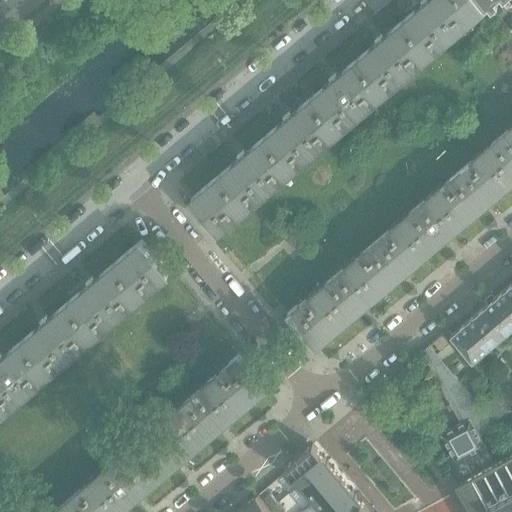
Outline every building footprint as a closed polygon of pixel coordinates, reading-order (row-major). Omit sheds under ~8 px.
[(478,15),(475,12),(483,5),(478,0),(421,0),(420,1),(421,3),(420,4),(421,5),(402,21),(428,51),(473,14),(475,17),(478,15)] [(500,6),(493,12),(498,19),(506,13),(500,6)] [(382,90),(428,51),(402,21),(384,36),(383,35),(382,35),(381,34),(374,40),(375,42),(374,42),(375,43),(357,58),(375,80),(382,90)] [(337,128),(382,90),(375,80),(357,58),(338,74),(337,73),(337,74),(335,73),(328,79),(329,80),(328,81),(329,82),(311,97),(337,128)] [(291,166),(327,136),(337,128),(311,97),(292,113),(291,112),(291,113),(289,111),(289,112),(282,117),(283,119),(282,119),(283,120),(265,135),(291,166)] [(511,125),(482,151),(508,182),(511,178),(511,177),(511,176),(511,125)] [(291,166),(265,135),(246,151),(246,150),(245,151),(243,150),(237,155),(236,156),(237,157),(237,158),(237,159),(219,174),(245,205),(291,166)] [(508,182),(482,151),(435,190),(461,221),(480,205),(481,206),(482,205),(483,207),(490,201),(489,199),(490,199),(489,198),(508,182)] [(245,205),(219,174),(191,198),(217,229),(218,230),(227,222),(226,221),(245,205)] [(461,221),(435,190),(399,221),(425,252),(430,248),(429,246),(438,239),(439,238),(440,240),(447,234),(446,232),(447,232),(447,231),(456,224),(457,225),(461,221)] [(425,252),(399,221),(353,259),(375,286),(379,290),(397,275),(398,276),(399,275),(400,276),(407,270),(406,269),(407,268),(406,267),(425,252)] [(169,271),(159,260),(142,239),(114,262),(140,293),(158,278),(159,279),(169,271)] [(364,301),(373,293),(374,294),(379,290),(375,286),(353,259),(316,290),(342,321),(347,317),(346,316),(355,308),(355,309),(356,308),(357,309),(365,303),(363,302),(364,301)] [(95,332),(133,300),(140,293),(114,262),(95,278),(94,277),(94,278),(92,277),(86,282),(85,283),(86,284),(85,285),(86,286),(69,300),(95,332)] [(475,313),(452,333),(474,360),(511,328),(511,282),(495,297),(475,313)] [(342,321),(316,290),(298,305),(297,304),(287,312),(314,345),(342,321)] [(95,332),(69,300),(49,317),(49,316),(48,317),(46,315),(39,321),(40,323),(40,324),(22,339),(49,371),(95,332)] [(452,346),(442,335),(434,342),(445,353),(452,346)] [(49,371),(22,339),(3,355),(3,354),(2,355),(0,354),(0,406),(3,410),(49,371)] [(429,345),(422,351),(461,423),(442,433),(449,447),(452,452),(445,459),(462,479),(485,466),(476,450),(484,446),(479,436),(494,423),(493,422),(505,412),(494,398),(482,408),(429,345)] [(265,386),(247,365),(238,354),(228,362),(229,363),(211,378),(237,409),(265,386)] [(409,386),(410,378),(411,376),(407,372),(402,371),(398,375),(396,384),(400,389),(405,389),(409,386)] [(222,420),(231,412),(232,413),(237,409),(211,378),(175,409),(201,440),(205,436),(204,435),(213,427),(214,428),(215,427),(216,428),(223,422),(222,421),(223,420),(222,420)] [(201,440),(175,409),(129,447),(155,479),(173,463),(174,464),(175,463),(176,465),(183,459),(182,457),(183,457),(182,456),(201,440)] [(298,484),(327,461),(312,443),(284,467),(298,484)] [(139,489),(148,481),(150,483),(155,479),(129,447),(92,479),(118,509),(123,505),(121,504),(130,497),(131,497),(132,496),(133,498),(140,492),(139,490),(140,490),(139,489)] [(462,479),(457,481),(474,511),(511,511),(511,451),(485,466),(462,479)] [(313,501),(340,477),(327,461),(298,484),(313,501)] [(322,511),(332,511),(354,494),(340,477),(313,501),(322,511)] [(114,511),(118,509),(92,479),(51,511),(114,511)] [(264,498),(271,507),(278,502),(270,493),(264,498)] [(367,511),(369,511),(354,494),(332,511),(367,511)] [(269,511),(255,496),(239,510),(240,511),(269,511)] [(283,511),(285,510),(278,502),(271,507),(275,511),(283,511)]
